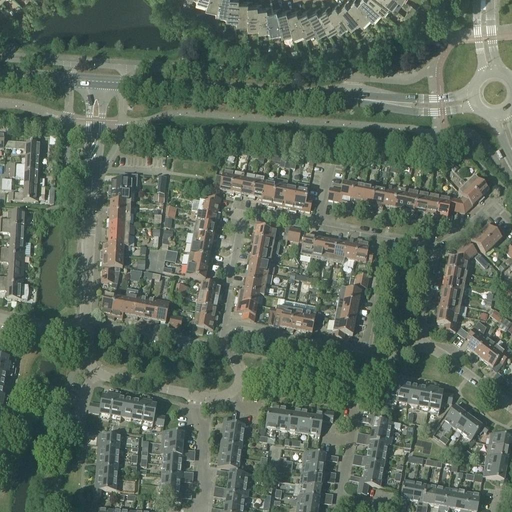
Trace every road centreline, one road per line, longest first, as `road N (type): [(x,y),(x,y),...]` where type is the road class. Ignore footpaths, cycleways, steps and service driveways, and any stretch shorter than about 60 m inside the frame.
road 1 (secondary): [(473,97),(288,95),(94,79)]
road 2 (residential): [(318,227),(243,214),(223,326)]
road 3 (residential): [(83,331),(93,172)]
road 4 (residential): [(223,326),(362,353)]
road 5 (residential): [(191,511),(199,509),(205,432),(187,396)]
